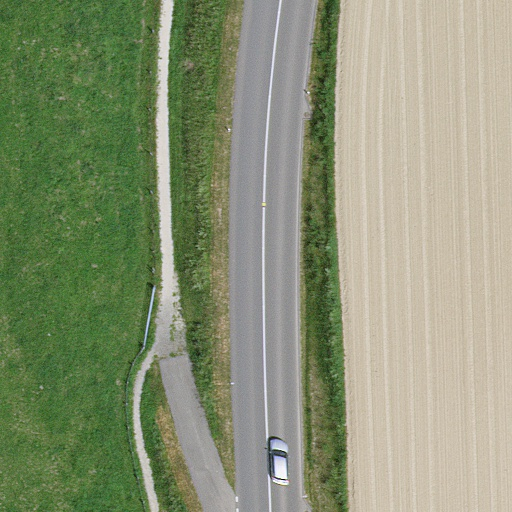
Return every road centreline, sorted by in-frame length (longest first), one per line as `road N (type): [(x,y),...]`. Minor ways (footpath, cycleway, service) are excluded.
road 1 (secondary): [(269,511),(261,319),(268,90),(281,0)]
road 2 (track): [(171,323),(179,375),(226,511)]
